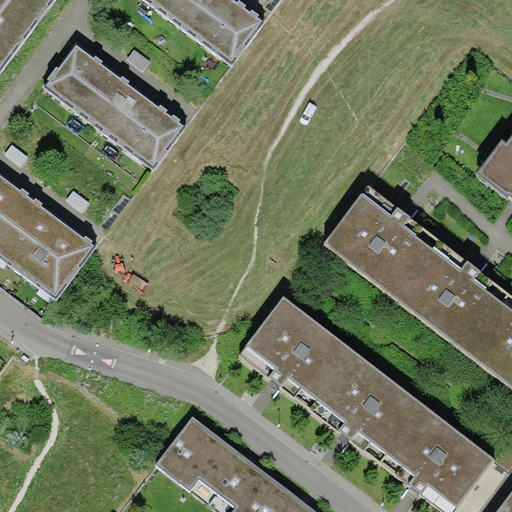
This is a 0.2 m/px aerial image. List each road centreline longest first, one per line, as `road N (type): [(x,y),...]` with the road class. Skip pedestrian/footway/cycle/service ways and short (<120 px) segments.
road 1 (residential): [(354,511),(200,390),(39,339),(0,310)]
road 2 (unknown): [(0,155),(95,237)]
